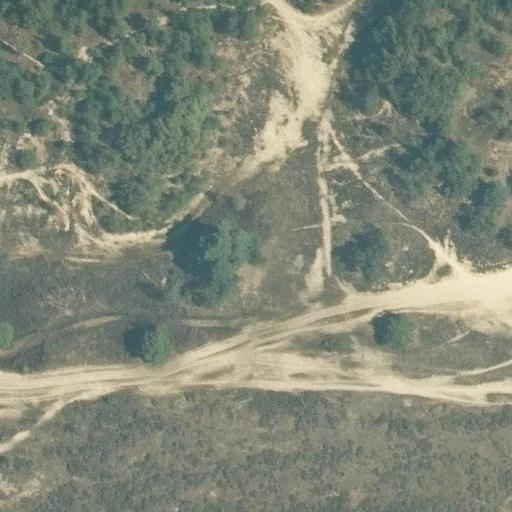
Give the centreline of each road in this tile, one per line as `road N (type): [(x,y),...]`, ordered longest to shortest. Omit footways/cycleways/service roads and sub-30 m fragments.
road 1 (track): [(511,389),(190,375),(0,385)]
road 2 (track): [(327,309),(511,284)]
road 3 (track): [(327,309),(190,375)]
